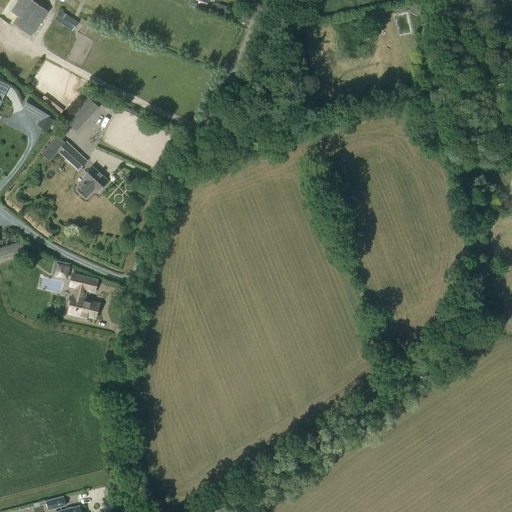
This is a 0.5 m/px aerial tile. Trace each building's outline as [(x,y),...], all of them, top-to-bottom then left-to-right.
[(31,34),(47,11),(31,0),(19,0),(12,11),(19,16),(15,22),(31,34)] [(410,9),(419,14),(422,8),(413,3),(410,9)] [(63,25),(69,16),(60,10),(54,19),(63,25)] [(396,16),(399,35),(411,33),(408,14),(396,16)] [(39,119),(45,109),(27,99),(21,109),(39,119)] [(94,111),(98,107),(91,100),(69,123),(74,127),(91,109),(94,111)] [(446,113),(432,115),(434,129),(449,126),(446,113)] [(40,120),(37,125),(47,131),(53,120),(49,118),(43,114),(40,120)] [(65,143),(58,136),(41,154),(49,161),(59,151),(79,169),(87,161),(66,142),(65,143)] [(99,191),(109,181),(92,166),(83,176),(87,179),(77,190),(86,198),(95,187),(99,191)] [(0,260),(20,255),(16,243),(0,247),(0,260)] [(67,279),(70,266),(69,266),(70,263),(58,261),(55,276),(67,279)] [(84,298),(89,277),(73,274),(70,286),(76,287),(74,295),(73,295),(69,314),(81,317),(81,315),(95,318),(99,303),(85,300),(86,298),(84,298)] [(66,505),(64,495),(46,500),(46,501),(39,503),(39,505),(46,503),(48,510),(66,505)]
